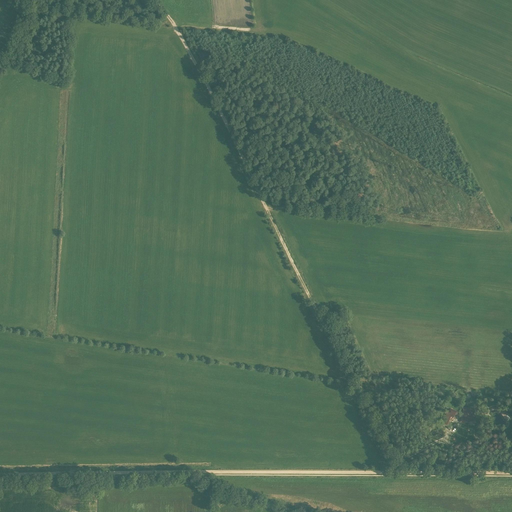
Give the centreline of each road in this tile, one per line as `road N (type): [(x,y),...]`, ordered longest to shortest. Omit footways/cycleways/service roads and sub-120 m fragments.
road 1 (track): [(394,472),(180,29),(155,0)]
road 2 (track): [(0,476),(511,473)]
